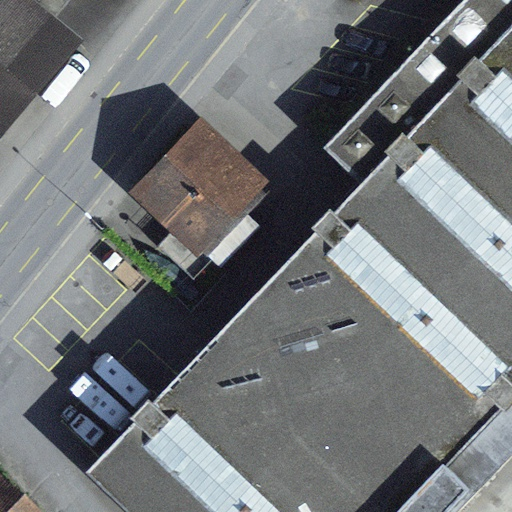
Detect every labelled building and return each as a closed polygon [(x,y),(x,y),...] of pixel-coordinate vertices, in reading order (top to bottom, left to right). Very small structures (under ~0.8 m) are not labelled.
[(0,0),(0,146),(84,48),(26,0),(0,0)] [(116,511),(465,511),(511,464),(511,0),(493,0),(481,13),(467,0),(320,157),(357,191),(83,480),(116,511)] [(467,0),(481,13),(493,0),(467,0)] [(201,124),(130,200),(201,265),(271,189),(201,124)] [(0,467),(0,511),(37,511),(43,505),(0,467)]
